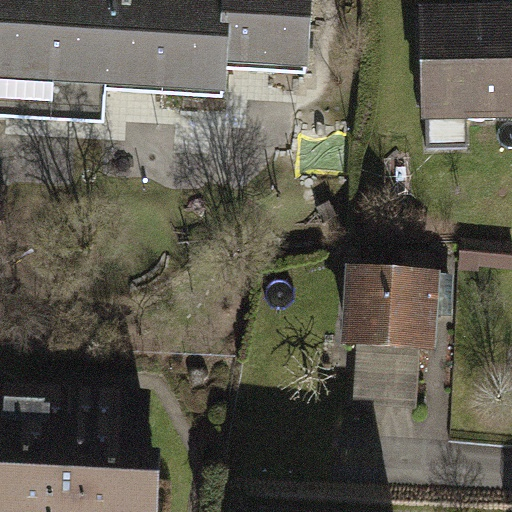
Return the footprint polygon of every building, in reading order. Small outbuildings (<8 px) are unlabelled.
[(0,0),(0,89),(212,103),(214,70),(303,76),(307,0),(0,0)] [(511,114),(511,2),(423,6),(427,117),(511,114)] [(510,248),(460,245),(458,271),(509,273),(510,248)] [(428,344),(432,267),(335,262),(331,343),(357,344),(354,404),(412,407),(415,343),(428,344)] [(0,511),(136,511),(147,394),(0,380),(0,511)]
